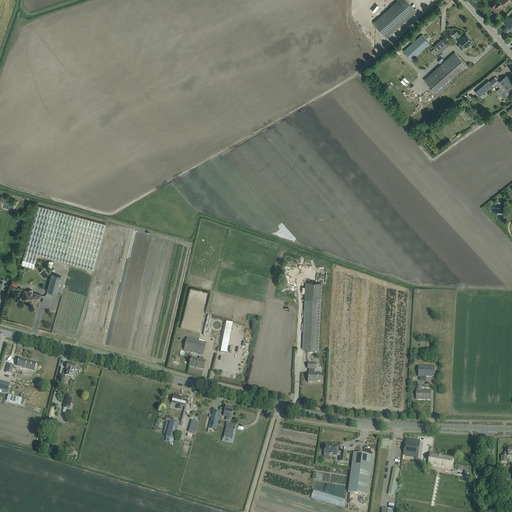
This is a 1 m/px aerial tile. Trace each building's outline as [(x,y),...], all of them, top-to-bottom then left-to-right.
[(399,0),(373,23),(376,26),(387,38),(417,11),(406,0),(399,0)] [(499,0),(491,7),(497,13),(501,10),(499,8),(502,5),(499,0)] [(466,34),(459,40),(461,42),(459,43),(460,44),(458,46),(462,50),(465,47),(466,48),(470,44),(469,44),(472,41),(466,34)] [(412,60),(430,44),(422,35),(404,51),(412,60)] [(448,45),(443,38),(434,47),(439,53),(448,45)] [(453,50),(459,55),(462,52),(456,47),(453,50)] [(455,52),(424,79),(438,95),(469,68),(455,52)] [(500,81),(499,82),(497,84),(504,92),(501,95),(504,98),(511,92),(508,90),(511,86),(511,83),(510,81),(510,80),(507,76),(500,81)] [(497,84),(499,82),(495,78),(490,82),(489,81),(475,92),(477,94),(480,92),(482,94),(493,85),(494,87),(497,84)] [(105,224),(37,205),(21,265),(33,268),(37,254),(93,270),(105,224)] [(70,269),(68,279),(86,284),(89,274),(70,269)] [(51,274),(47,291),(56,294),(61,277),(51,274)] [(319,350),(321,299),(322,283),(305,283),(305,298),(302,349),(310,349),(310,352),(314,352),(315,350),(319,350)] [(39,301),(41,295),(33,293),(32,292),(33,291),(32,290),(30,289),(29,290),(29,291),(27,291),(24,290),(22,299),(34,303),(35,300),(39,301)] [(212,317),(208,316),(203,336),(207,337),(212,317)] [(206,343),(187,338),(184,350),(203,355),(206,343)] [(189,366),(203,370),(205,361),(203,360),(203,358),(199,357),(199,359),(191,358),(190,361),(189,362),(190,362),(189,366)] [(36,363),(19,358),(17,367),(25,369),(25,368),(34,371),(36,363)] [(77,365),(77,364),(76,364),(76,365),(68,363),(66,369),(67,370),(65,375),(72,377),(73,373),(74,373),(74,372),(75,370),(79,371),(80,371),(80,370),(80,369),(80,368),(79,367),(79,366),(78,365),(77,365)] [(308,373),(308,382),(314,383),(314,381),(321,382),(321,374),(314,373),(314,369),(316,369),(316,364),(308,363),(308,369),(309,369),(309,373),(308,373)] [(14,366),(8,364),(6,373),(11,374),(14,366)] [(436,377),(436,367),(419,367),(419,376),(436,377)] [(10,384),(0,380),(0,389),(8,392),(10,384)] [(417,390),(416,400),(430,400),(430,391),(421,391),(422,386),(418,386),(418,390),(417,390)] [(62,413),(67,414),(68,409),(69,409),(73,396),(66,394),(62,407),(64,408),(62,413)] [(8,395),(7,401),(23,405),(25,400),(8,395)] [(171,403),(177,405),(176,409),(181,410),(182,406),(185,407),(187,399),(173,396),(171,403)] [(224,412),(223,416),(228,417),(227,421),(231,422),(233,414),(232,413),(233,409),(225,407),(224,412)] [(213,410),(210,422),(217,424),(220,412),(213,410)] [(198,420),(192,418),(189,430),(195,432),(198,420)] [(178,425),(170,423),(167,434),(165,441),(173,443),(174,438),(178,425)] [(226,427),(224,437),(231,439),(233,429),(226,427)] [(420,442),(406,439),(403,455),(417,458),(420,442)] [(330,445),(325,444),(324,448),(323,447),(323,450),(324,450),(323,459),(324,459),(323,459),(324,453),(329,454),(328,455),(336,456),(336,454),(340,455),(339,461),(345,462),(346,452),(341,451),(340,452),(337,451),(337,445),(330,444),(330,445)] [(511,448),(508,449),(508,452),(505,452),(505,456),(501,456),(501,462),(507,462),(507,456),(511,456),(511,448)] [(373,456),(353,453),(348,493),(367,495),(373,456)] [(429,465),(439,467),(438,469),(451,471),(451,469),(453,459),(430,455),(429,465)] [(394,496),(399,470),(394,468),(388,495),(394,496)]
